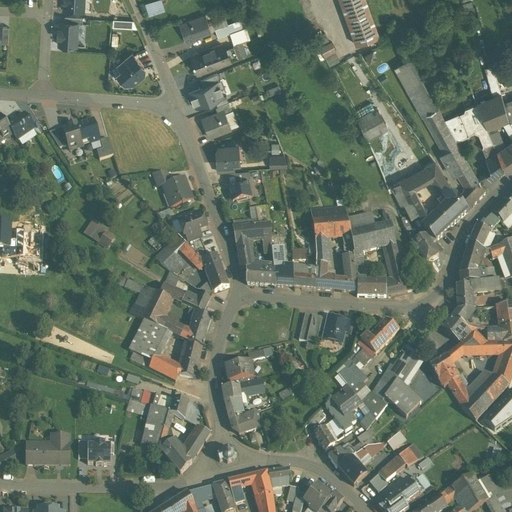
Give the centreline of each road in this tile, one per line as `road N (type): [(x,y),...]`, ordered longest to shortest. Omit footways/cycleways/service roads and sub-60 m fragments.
road 1 (residential): [(240,297),(410,308),(432,302),(469,224),(511,179)]
road 2 (residential): [(240,297),(173,105)]
road 3 (residential): [(202,478),(0,484)]
road 4 (residential): [(220,434),(212,367),(240,297)]
road 5 (residential): [(173,105),(42,95)]
road 6 (residential): [(366,511),(315,469),(292,460),(261,463)]
